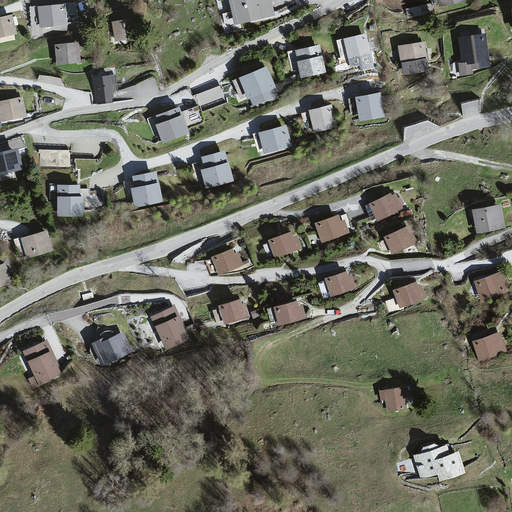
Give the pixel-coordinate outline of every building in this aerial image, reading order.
[(270,0),(225,0),(233,27),(275,16),(270,0)] [(66,5),(30,9),(32,27),(39,26),(41,30),(68,27),(66,5)] [(12,16),(0,18),(0,40),(17,36),(12,16)] [(133,20),(112,24),(115,45),(136,41),(133,20)] [(395,28),(378,33),(382,46),(399,42),(395,28)] [(484,33),(455,38),(462,74),(491,69),(484,33)] [(365,34),(343,40),(349,61),(371,55),(365,34)] [(425,41),(397,47),(401,69),(429,63),(425,41)] [(77,44),(53,47),(56,68),(81,64),(77,44)] [(320,45),(290,53),(295,73),(299,73),(301,81),(326,75),(324,67),(326,66),(320,45)] [(265,67),(234,82),(244,104),(276,89),(265,67)] [(40,73),(39,79),(61,82),(62,76),(40,73)] [(112,77),(92,80),(96,103),(116,99),(112,77)] [(380,93),(354,99),(360,124),(385,118),(380,93)] [(22,99),(0,103),(0,118),(3,125),(27,120),(22,99)] [(331,105),(308,112),(316,136),(339,129),(331,105)] [(178,108),(150,119),(161,146),(189,136),(178,108)] [(285,124),(258,134),(259,139),(256,140),(262,158),(293,147),(285,124)] [(17,149),(0,153),(0,178),(23,172),(17,149)] [(225,150),(201,159),(205,171),(201,172),(208,192),(236,182),(225,150)] [(73,153),(40,152),(40,170),(74,171),(74,176),(100,176),(100,162),(74,161),(73,153)] [(156,173),(132,178),(135,189),(130,190),(135,211),(165,205),(156,173)] [(84,187),(56,188),(56,219),(85,219),(84,187)] [(389,194),(367,205),(377,222),(404,209),(397,197),(391,200),(389,194)] [(500,203),(469,210),(475,237),(506,230),(500,203)] [(338,215),(315,224),(323,244),(350,233),(345,220),(341,222),(338,215)] [(405,228),(383,238),(392,256),(418,244),(412,230),(407,233),(405,228)] [(47,231),(13,241),(20,263),(54,252),(47,231)] [(290,232),(269,240),(276,259),(303,248),(297,235),(292,237),(290,232)] [(233,249),(211,258),(219,277),(245,265),(239,252),(235,254),(233,249)] [(5,263),(0,265),(0,289),(14,283),(5,263)] [(345,272),(323,279),(330,299),(358,290),(352,275),(347,277),(345,272)] [(501,272),(474,283),(482,303),(509,293),(501,272)] [(414,281),(393,291),(402,310),(426,299),(420,285),(416,286),(414,281)] [(244,298),(219,306),(226,327),(251,318),(244,298)] [(295,301),(273,307),(279,327),(305,320),(301,305),(297,306),(295,301)] [(172,305),(150,318),(167,349),(190,336),(172,305)] [(121,329),(91,345),(105,371),(135,355),(121,329)] [(500,332),(473,342),(481,362),(507,352),(500,332)] [(47,340),(22,355),(41,387),(66,373),(47,340)] [(403,387),(379,392),(381,402),(386,401),(389,413),(407,410),(403,387)] [(438,475),(440,483),(465,475),(457,452),(450,454),(446,444),(412,455),(421,481),(438,475)]
